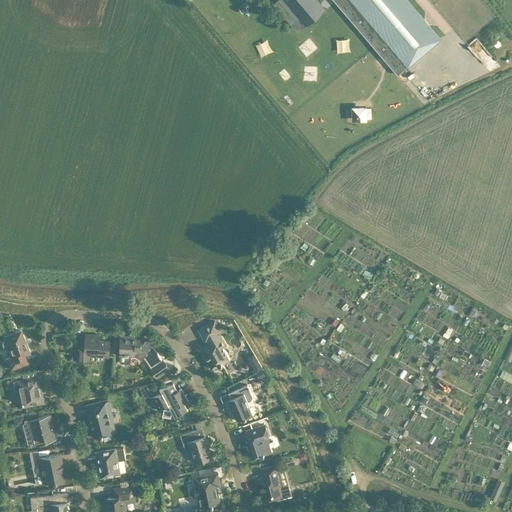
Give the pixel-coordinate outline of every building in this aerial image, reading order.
[(278,0),(296,20),(304,13),(307,15),(321,3),(319,0),(278,0)] [(334,0),(398,74),(440,38),(407,0),(334,0)] [(258,43),(261,55),(273,51),(269,39),(258,43)] [(364,108),(353,108),(354,119),(365,118),(364,108)] [(208,324),(199,329),(205,340),(206,340),(208,343),(205,345),(200,348),(202,351),(212,368),(220,363),(221,365),(222,364),(222,363),(229,359),(223,346),(226,345),(219,332),(221,331),(215,320),(208,324)] [(29,353),(20,330),(4,336),(5,340),(3,341),(2,344),(3,348),(6,349),(9,348),(12,356),(6,358),(10,369),(27,362),(24,355),(29,353)] [(109,356),(109,341),(100,340),(100,335),(86,334),(86,342),(75,342),(74,357),(87,358),(91,355),(91,352),(98,352),(98,353),(101,356),(109,356)] [(120,354),(120,361),(121,363),(129,363),(131,355),(135,355),(142,358),(143,356),(144,357),(151,368),(157,377),(161,374),(169,368),(163,360),(162,360),(153,347),(149,345),(151,341),(145,337),(136,337),(121,336),(121,346),(120,354)] [(259,379),(265,376),(262,370),(256,373),(259,379)] [(37,382),(36,376),(26,378),(12,381),(14,391),(19,390),(22,407),(41,403),(40,397),(42,396),(39,381),(37,382)] [(175,416),(179,415),(188,410),(187,409),(186,409),(183,403),(188,400),(181,388),(177,390),(174,383),(160,387),(162,391),(151,397),(158,410),(163,407),(164,408),(170,409),(171,409),(175,416)] [(232,398),(228,399),(237,420),(244,417),(244,418),(252,415),(252,414),(254,413),(252,406),(249,407),(247,401),(251,399),(253,396),(248,384),(239,388),(230,392),(232,398)] [(95,402),(85,405),(88,415),(90,415),(94,430),(92,430),(94,438),(101,436),(101,437),(103,436),(104,441),(114,439),(112,432),(116,431),(111,409),(108,399),(95,402)] [(35,412),(26,414),(27,420),(36,418),(35,412)] [(29,428),(26,433),(31,436),(33,444),(44,441),(46,441),(56,438),(54,432),(53,428),(53,427),(53,426),(50,414),(40,416),(38,417),(36,418),(27,420),(29,428)] [(22,415),(12,418),(14,426),(22,424),(24,424),(24,422),(23,420),(22,415)] [(262,455),(271,452),(269,447),(265,445),(263,439),(269,437),(265,424),(245,430),(248,440),(246,441),(251,457),(260,454),(262,454),(262,455)] [(196,438),(193,430),(180,434),(184,448),(186,449),(190,447),(196,462),(202,460),(212,456),(205,435),(196,438)] [(99,451),(96,451),(99,466),(101,477),(111,475),(120,473),(118,461),(126,459),(123,447),(116,448),(115,448),(108,449),(99,451)] [(38,457),(38,456),(37,450),(29,452),(35,484),(43,482),(43,483),(53,481),(53,482),(55,481),(65,479),(62,464),(59,464),(57,454),(60,454),(60,453),(38,457)] [(302,452),(297,454),(298,457),(301,459),(304,458),(308,457),(306,451),(302,452)] [(262,477),(257,478),(260,488),(261,488),(262,491),(263,491),(265,500),(276,496),(277,499),(292,495),(289,485),(281,487),(277,470),(278,470),(276,465),(272,466),(270,466),(260,469),(262,477)] [(190,489),(189,492),(191,494),(193,496),(196,496),(198,496),(199,504),(200,506),(201,511),(206,511),(213,511),(212,506),(213,506),(213,504),(219,502),(219,500),(220,500),(219,493),(218,494),(216,485),(220,484),(218,472),(208,474),(194,477),(196,485),(194,485),(191,486),(190,489)] [(498,478),(490,498),(496,501),(504,481),(498,478)] [(126,511),(125,502),(135,501),(134,486),(114,488),(115,496),(105,497),(105,503),(107,503),(108,511),(126,511)] [(65,505),(65,502),(67,502),(68,501),(67,493),(30,497),(31,506),(39,505),(40,510),(49,509),(49,511),(67,511),(67,510),(69,509),(68,506),(67,505),(65,505)]
